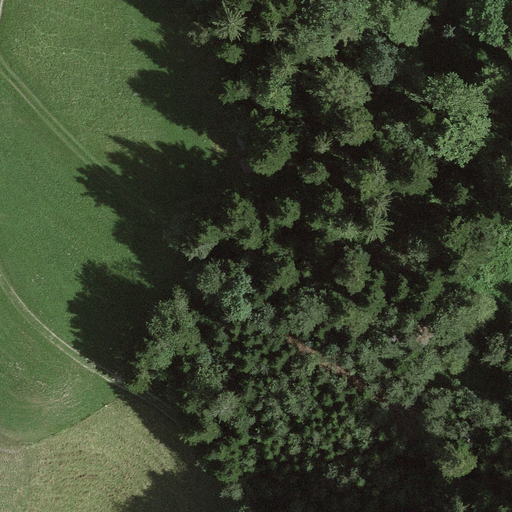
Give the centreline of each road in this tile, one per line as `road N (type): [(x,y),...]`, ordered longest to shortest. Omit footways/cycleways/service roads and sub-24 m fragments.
road 1 (track): [(218,286),(158,219),(282,176),(343,172),(511,222)]
road 2 (track): [(218,286),(370,384),(400,415),(459,511)]
road 3 (track): [(0,66),(78,150),(158,219)]
road 4 (track): [(148,395),(60,344),(23,308),(0,267)]
road 5 (track): [(242,511),(199,436),(148,395)]
